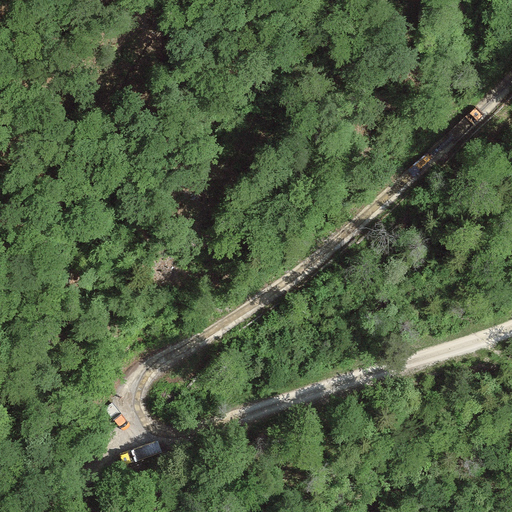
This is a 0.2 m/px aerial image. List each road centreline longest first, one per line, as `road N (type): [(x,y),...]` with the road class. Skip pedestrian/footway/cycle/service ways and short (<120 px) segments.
road 1 (track): [(511,80),(294,277),(140,376),(134,411),(150,433)]
road 2 (track): [(150,433),(170,438),(202,430),(511,328)]
road 3 (track): [(150,433),(39,511)]
